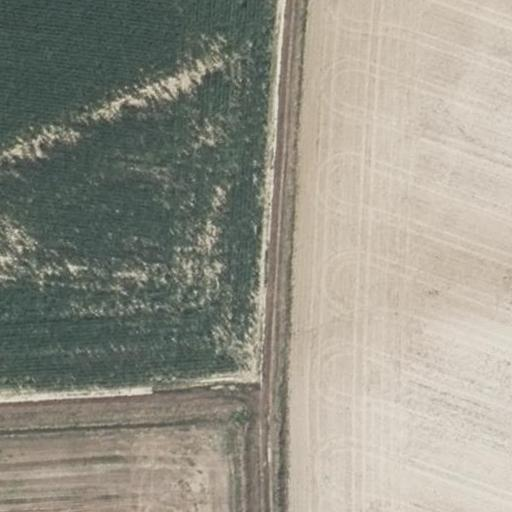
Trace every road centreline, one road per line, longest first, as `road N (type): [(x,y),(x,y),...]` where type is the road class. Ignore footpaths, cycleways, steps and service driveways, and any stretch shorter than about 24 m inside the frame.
road 1 (track): [(278,0),(262,234),(268,511)]
road 2 (track): [(0,410),(264,394)]
